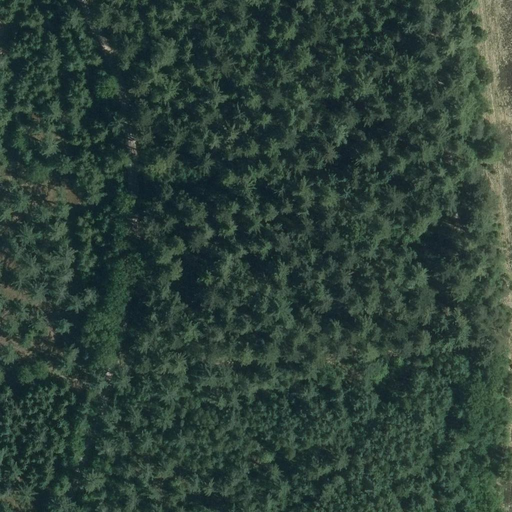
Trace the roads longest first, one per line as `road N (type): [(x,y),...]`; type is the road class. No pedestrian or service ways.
road 1 (track): [(78,0),(126,108),(132,228),(115,372),(65,511)]
road 2 (track): [(454,0),(470,350),(458,511)]
